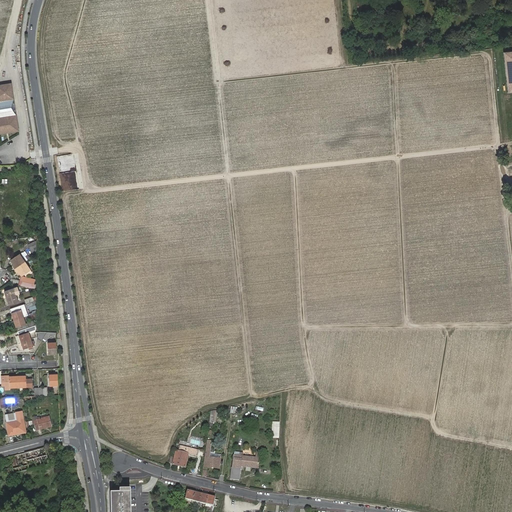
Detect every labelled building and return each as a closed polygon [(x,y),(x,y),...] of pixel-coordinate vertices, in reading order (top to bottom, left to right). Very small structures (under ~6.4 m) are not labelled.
[(511,51),(503,53),(507,94),(511,93),(511,51)] [(1,91),(12,90),(11,83),(0,84),(0,99),(2,99),(1,91)] [(13,98),(12,90),(1,91),(2,99),(13,98)] [(14,99),(0,101),(0,116),(16,115),(14,99)] [(16,115),(0,116),(0,124),(17,122),(16,115)] [(0,124),(0,132),(18,130),(17,122),(0,124)] [(13,266),(15,268),(24,262),(19,255),(19,254),(11,260),(14,265),(13,266)] [(24,262),(15,268),(17,271),(18,270),(21,275),(30,269),(24,262)] [(4,291),(6,298),(15,295),(13,288),(4,291)] [(15,295),(6,298),(9,305),(18,302),(15,295)] [(12,313),(14,320),(23,317),(20,310),(12,313)] [(23,317),(14,320),(16,327),(25,324),(23,317)] [(42,338),(46,332),(40,331),(37,337),(41,340),(42,338)] [(19,335),(21,342),(30,339),(28,332),(19,335)] [(56,335),(56,332),(46,332),(42,338),(46,341),(49,336),(56,335)] [(30,339),(21,342),(23,349),(28,347),(28,349),(33,348),(32,346),(34,345),(33,340),(31,341),(30,339)] [(54,351),(57,351),(56,342),(48,342),(48,353),(54,353),(54,351)] [(57,384),(57,375),(54,376),(54,374),(49,374),(49,385),(57,384)] [(18,387),(17,377),(14,377),(14,376),(9,376),(9,375),(5,376),(5,385),(9,385),(9,387),(18,387)] [(21,377),(17,377),(18,387),(26,386),(26,376),(21,376),(21,377)] [(0,397),(0,407),(4,407),(4,402),(15,402),(15,397),(0,397)] [(25,432),(23,419),(22,411),(16,412),(17,421),(6,423),(8,435),(13,434),(12,432),(20,431),(21,433),(25,432)] [(37,415),(33,416),(36,429),(51,425),(49,416),(38,419),(37,415)] [(271,438),(279,439),(280,422),(272,422),(271,438)] [(206,438),(202,464),(206,465),(206,466),(218,468),(219,458),(208,457),(208,452),(209,449),(210,442),(208,442),(209,438),(206,438)] [(198,457),(199,450),(179,445),(178,450),(176,450),(174,457),(171,457),(169,465),(186,469),(189,455),(198,457)] [(13,473),(14,474),(49,464),(45,448),(20,454),(10,456),(0,459),(0,463),(10,461),(12,468),(6,470),(7,474),(13,473)] [(233,454),(229,476),(239,477),(240,466),(257,469),(259,458),(260,451),(256,450),(255,458),(242,456),(243,453),(239,452),(239,455),(233,454)] [(118,492),(109,492),(109,511),(129,511),(129,489),(118,489),(118,492)] [(183,499),(191,500),(193,492),(185,490),(183,499)] [(193,492),(191,500),(198,502),(200,494),(193,492)] [(200,494),(198,502),(204,503),(206,495),(200,494)] [(206,495),(204,503),(216,506),(218,498),(206,495)]
